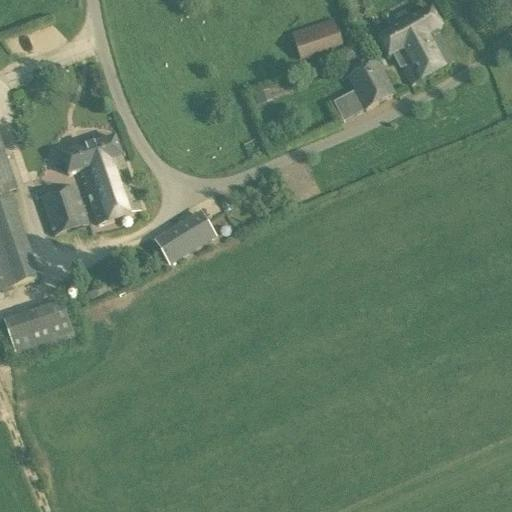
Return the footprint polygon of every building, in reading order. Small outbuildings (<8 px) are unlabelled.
[(511,0),(492,0),(508,17),(511,12),(511,0)] [(410,86),(453,63),(436,31),(441,28),(431,11),(378,39),(388,57),(393,55),(410,86)] [(333,20),(291,35),(302,63),(331,53),(330,52),(343,47),(333,20)] [(359,67),(331,81),(351,120),(379,106),(359,67)] [(116,139),(62,157),(73,189),(77,188),(86,214),(92,212),(97,228),(141,213),(116,139)] [(0,193),(14,189),(0,148),(0,193)] [(41,200),(54,239),(90,227),(86,214),(77,188),(73,189),(41,200)] [(0,204),(0,294),(41,280),(13,200),(0,204)] [(189,228),(154,250),(164,267),(215,237),(205,219),(189,228)] [(16,359),(75,337),(62,301),(3,322),(16,359)]
